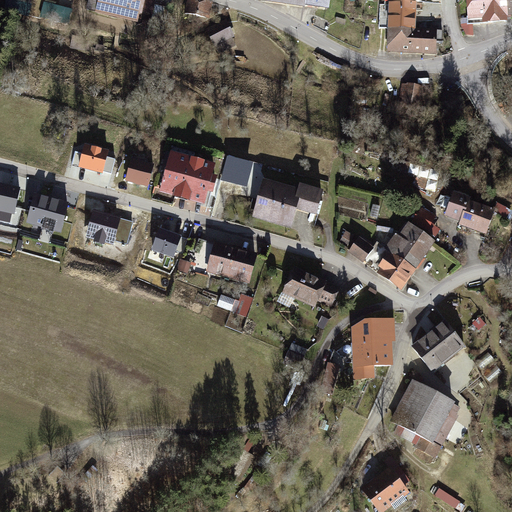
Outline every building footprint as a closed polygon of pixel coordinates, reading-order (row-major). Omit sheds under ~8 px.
[(123,10),(125,0),(100,0),(100,5),(123,10)] [(145,0),(125,0),(123,10),(142,15),(145,0)] [(189,0),(187,14),(209,19),(213,5),(189,0)] [(307,0),(307,5),(328,8),(329,0),(307,0)] [(511,0),(470,0),(472,26),(511,23),(511,0)] [(72,26),(75,10),(46,4),(43,19),(72,26)] [(171,8),(156,5),(151,26),(165,30),(171,8)] [(390,54),(439,57),(441,29),(420,28),(421,6),(392,5),(390,54)] [(225,25),(210,33),(221,54),(236,46),(225,25)] [(425,84),(403,80),(397,107),(419,112),(425,84)] [(510,110),(505,103),(501,106),(506,113),(510,110)] [(85,143),(79,166),(104,172),(110,149),(85,143)] [(214,167),(173,156),(164,190),(204,201),(207,191),(213,193),(216,180),(211,178),(214,167)] [(251,188),(255,163),(228,159),(224,184),(251,188)] [(155,167),(132,161),(127,181),(150,186),(155,167)] [(297,205),(317,211),(323,193),(301,186),(298,196),(284,191),(285,189),(266,183),(261,201),(255,199),(250,214),(291,226),(293,220),(297,205)] [(0,212),(16,216),(21,190),(0,185),(0,212)] [(28,223),(63,233),(71,204),(36,194),(28,223)] [(476,202),(458,195),(449,219),(464,224),(463,228),(491,238),(499,213),(475,205),(476,202)] [(297,205),(293,220),(315,227),(319,215),(316,214),(317,211),(297,205)] [(501,217),(511,219),(511,210),(502,208),(501,217)] [(439,217),(423,210),(416,224),(431,232),(439,217)] [(114,246),(122,219),(95,211),(87,238),(114,246)] [(406,292),(439,244),(412,225),(404,238),(399,235),(387,253),(392,256),(382,269),(385,271),(382,276),(406,292)] [(160,229),(153,250),(175,258),(182,237),(160,229)] [(351,246),(356,236),(348,232),(342,241),(351,246)] [(362,239),(350,253),(366,265),(377,250),(362,239)] [(214,272),(220,248),(200,241),(194,258),(205,262),(202,269),(214,272)] [(257,257),(241,252),(242,248),(234,246),(233,250),(221,246),(220,248),(214,272),(249,282),(257,257)] [(190,272),(192,265),(183,263),(181,270),(190,272)] [(318,299),(325,284),(296,270),(286,292),(315,306),(318,299)] [(325,284),(318,299),(332,305),(339,290),(325,284)] [(450,321),(416,347),(437,373),(470,347),(450,321)] [(367,323),(355,328),(356,379),(377,379),(378,364),(397,363),(395,342),(400,342),(398,322),(367,323)] [(301,371),(309,350),(294,344),(286,364),(301,371)] [(342,366),(330,362),(323,391),(335,394),(342,366)] [(466,406),(416,380),(395,421),(422,435),(416,446),(439,458),(466,406)] [(395,465),(366,487),(384,511),(388,511),(415,492),(395,465)] [(441,489),(437,497),(461,511),(463,511),(467,506),(441,489)]
